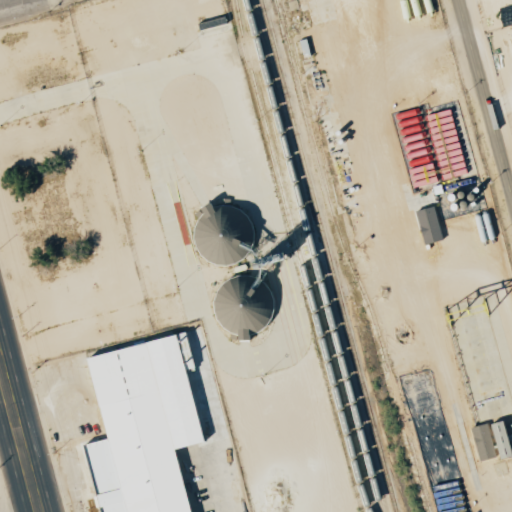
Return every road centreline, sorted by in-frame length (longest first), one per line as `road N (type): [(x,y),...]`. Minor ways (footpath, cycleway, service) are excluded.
road 1 (tertiary): [(461,0),(511,186)]
road 2 (primary): [(0,364),(38,511)]
